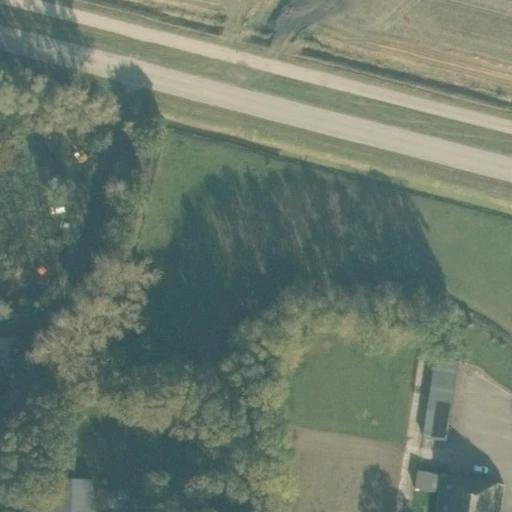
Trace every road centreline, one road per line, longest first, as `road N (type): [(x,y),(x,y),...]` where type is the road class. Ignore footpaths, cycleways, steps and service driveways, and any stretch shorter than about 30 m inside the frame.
road 1 (primary): [(511,169),(0,38)]
road 2 (unclassified): [(511,128),(6,0)]
